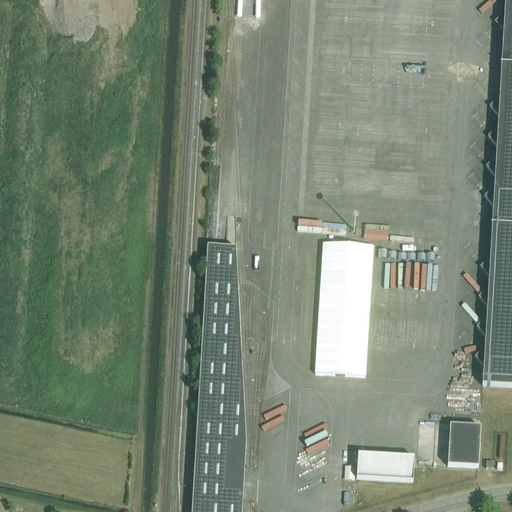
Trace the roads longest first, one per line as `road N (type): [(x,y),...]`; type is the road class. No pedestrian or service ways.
road 1 (unknown): [(462,0),(439,371),(417,390),(336,388)]
road 2 (unknown): [(336,388),(303,371),(287,336),(308,0)]
road 3 (unknown): [(336,388),(327,511)]
